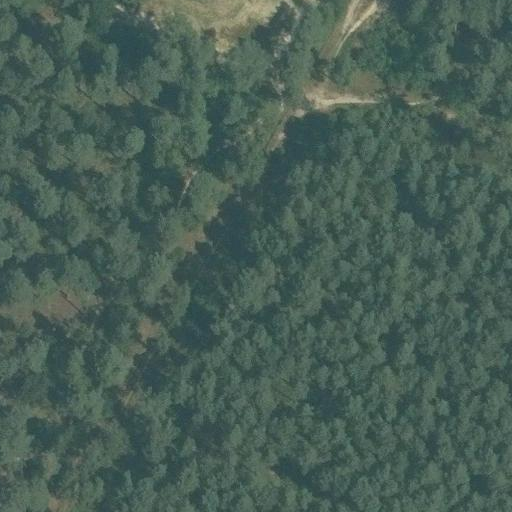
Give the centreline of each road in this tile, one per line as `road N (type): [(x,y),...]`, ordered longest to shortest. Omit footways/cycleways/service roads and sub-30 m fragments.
road 1 (track): [(250,134),(46,511)]
road 2 (track): [(79,0),(203,42),(265,39)]
